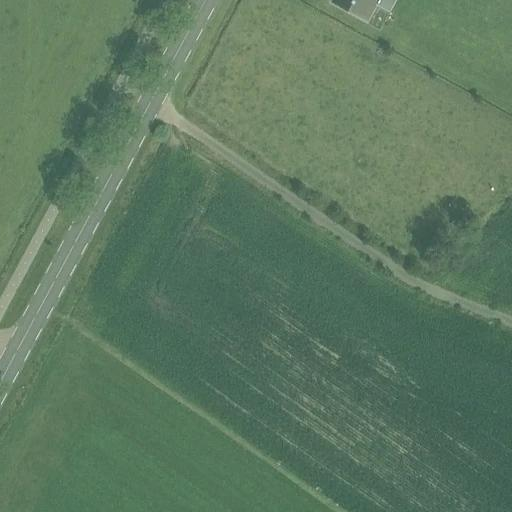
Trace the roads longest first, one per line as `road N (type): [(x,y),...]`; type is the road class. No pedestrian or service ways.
road 1 (secondary): [(0,385),(209,0)]
road 2 (track): [(150,107),(386,269),(511,318)]
